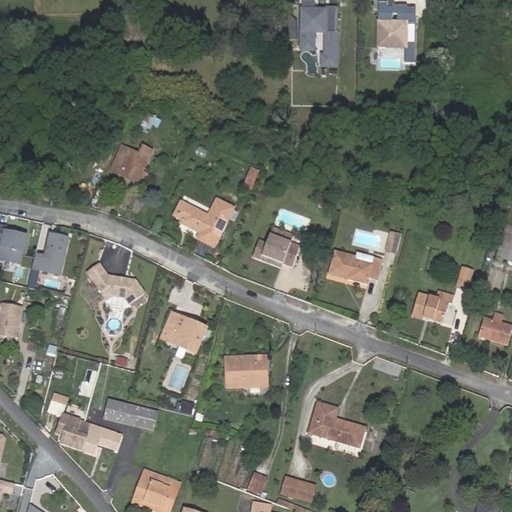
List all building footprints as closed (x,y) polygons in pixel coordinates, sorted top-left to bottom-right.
[(417,63),(418,2),(379,2),(379,47),(407,47),(407,63),(417,63)] [(340,8),(300,8),(299,52),(315,52),(315,33),(325,33),(324,54),(320,54),(320,68),(339,68),(340,8)] [(159,110),(152,106),(143,125),(151,128),(159,110)] [(120,175),(132,151),(123,147),(111,171),(120,175)] [(129,179),(140,155),(132,151),(120,175),(129,179)] [(149,159),(140,155),(129,179),(135,182),(138,174),(141,175),(149,159)] [(244,186),(253,191),(260,173),(251,169),(244,186)] [(208,217),(190,208),(182,204),(175,218),(183,222),(182,226),(202,235),(199,241),(215,248),(235,209),(216,200),(208,217)] [(496,261),(507,264),(510,265),(511,266),(511,224),(507,223),(496,261)] [(0,260),(21,265),(26,238),(6,234),(7,227),(0,225),(0,244),(2,245),(0,256),(0,260)] [(271,235),(292,243),(294,236),(273,228),(271,235)] [(59,276),(68,239),(50,235),(45,257),(35,255),(32,270),(39,271),(59,276)] [(292,243),(271,235),(267,244),(259,241),(253,257),(262,260),(264,256),(284,264),(293,267),(301,246),(292,243)] [(396,255),(400,239),(390,236),(385,252),(396,255)] [(379,280),(384,260),(375,257),(374,264),(357,259),(357,255),(337,250),(331,270),(350,275),(349,279),(367,284),(369,278),(379,280)] [(284,264),(264,256),(262,260),(282,268),(284,264)] [(101,264),(88,273),(107,301),(114,296),(125,299),(130,305),(146,294),(137,281),(109,276),(101,264)] [(467,288),(472,269),(462,266),(457,285),(467,288)] [(35,290),(39,271),(32,270),(28,288),(35,290)] [(349,279),(350,275),(331,270),(330,274),(349,279)] [(427,316),(442,321),(450,293),(440,290),(438,298),(433,296),(427,316)] [(423,315),(427,316),(433,296),(419,292),(413,315),(422,318),(423,315)] [(450,293),(442,321),(443,321),(448,304),(451,304),(454,294),(450,293)] [(0,331),(6,333),(5,337),(14,339),(21,309),(0,304),(0,331)] [(171,314),(162,335),(178,342),(176,348),(195,357),(207,330),(198,326),(196,330),(187,326),(189,322),(171,314)] [(495,315),(493,321),(500,324),(502,317),(495,315)] [(511,327),(500,324),(493,321),(485,318),(479,335),(507,344),(511,329),(511,327)] [(178,342),(162,335),(160,340),(176,348),(178,342)] [(47,353),(56,355),(58,346),(49,345),(47,353)] [(132,362),(118,358),(116,365),(131,369),(132,362)] [(225,361),(226,386),(268,383),(266,359),(225,361)] [(61,379),(63,372),(55,370),(53,377),(61,379)] [(68,401),(54,396),(52,402),(66,407),(68,401)] [(63,416),(66,407),(52,402),(48,413),(62,418),(63,416)] [(134,426),(139,409),(125,406),(110,402),(109,407),(105,418),(120,422),(134,426)] [(179,413),(194,414),(195,403),(180,402),(179,413)] [(335,423),(337,418),(339,409),(320,404),(312,433),(362,447),(368,427),(345,421),(344,425),(335,423)] [(156,414),(139,409),(134,426),(153,431),(155,423),(158,415),(156,414)] [(84,452),(92,426),(63,416),(62,418),(59,428),(66,431),(62,444),(84,452)] [(100,439),(118,445),(121,435),(92,426),(84,452),(94,455),(98,444),(100,439)] [(98,444),(116,451),(118,445),(100,439),(98,444)] [(162,486),(165,478),(146,471),(143,479),(162,486)] [(251,487),(263,491),(267,477),(255,473),(251,487)] [(287,477),(283,492),(311,501),(316,486),(287,477)] [(161,511),(169,511),(179,483),(165,478),(162,486),(143,479),(136,498),(154,505),(152,509),(161,511)] [(22,497),(24,487),(5,482),(3,492),(22,497)] [(270,511),(272,504),(255,501),(252,511),(270,511)]
